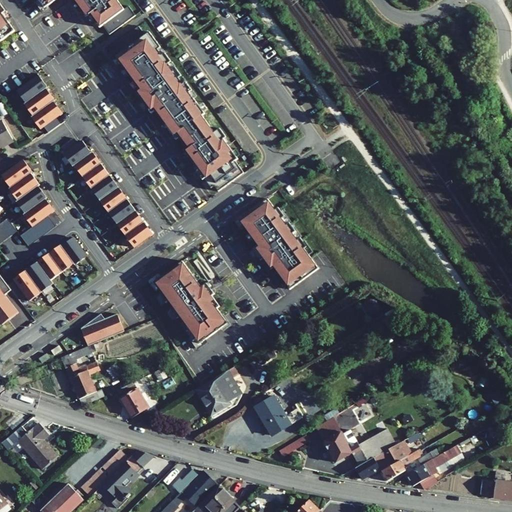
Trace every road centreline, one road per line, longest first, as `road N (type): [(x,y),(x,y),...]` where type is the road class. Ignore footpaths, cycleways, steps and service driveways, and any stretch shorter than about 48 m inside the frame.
road 1 (unclassified): [(499,511),(246,468),(0,391)]
road 2 (residential): [(113,277),(58,197),(41,144)]
road 3 (residential): [(169,237),(80,121)]
road 4 (residential): [(80,121),(66,86),(7,0)]
road 5 (residential): [(113,277),(0,358)]
road 6 (residential): [(278,161),(169,237)]
